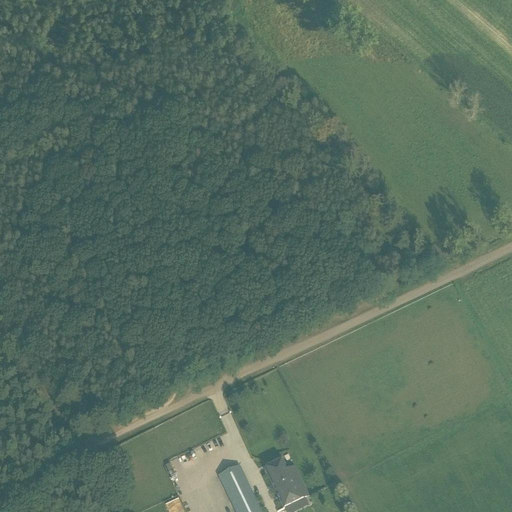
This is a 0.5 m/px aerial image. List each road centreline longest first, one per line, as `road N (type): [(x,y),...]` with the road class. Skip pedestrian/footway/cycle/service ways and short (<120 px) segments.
road 1 (track): [(192,397),(164,115),(166,0)]
road 2 (track): [(511,246),(192,397)]
road 3 (track): [(79,459),(0,323)]
road 4 (track): [(79,459),(192,397)]
